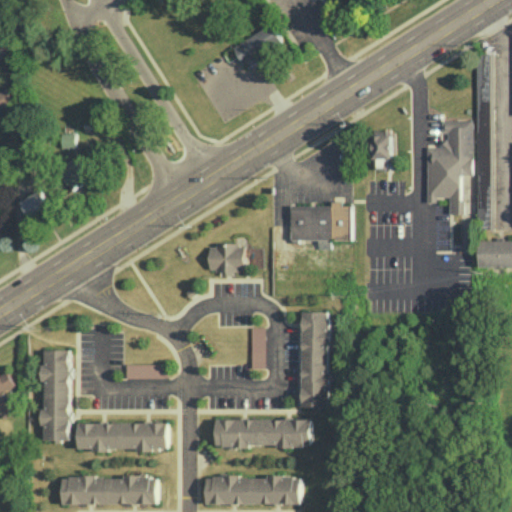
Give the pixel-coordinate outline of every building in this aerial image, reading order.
[(284,46),(274,25),(235,43),(245,64),(284,46)] [(479,115),(491,114),(489,77),(485,77),(484,66),(490,65),(490,53),(476,54),(479,115)] [(0,91),(0,103),(2,106),(14,99),(6,87),(0,91)] [(428,144),(428,201),(438,202),(438,196),(451,196),(451,212),(466,212),(466,201),(462,201),(462,174),(474,174),(475,120),(445,119),(445,144),(428,144)] [(374,129),(375,168),(388,167),(388,158),(394,158),(393,128),(374,129)] [(78,146),(77,132),(62,133),(63,147),(78,146)] [(77,186),(91,179),(82,159),(68,166),(77,186)] [(478,184),(479,228),(492,228),(492,184),(478,184)] [(51,205),(42,189),(23,200),(32,216),(51,205)] [(292,205),(292,239),(319,239),(319,248),(332,248),(332,239),(353,239),(353,205),(344,205),(344,200),(333,200),(333,204),(292,205)] [(511,239),(480,240),(481,266),(511,265),(511,239)] [(210,244),(211,272),(239,272),(239,265),(246,265),(245,243),(210,244)] [(303,406),(330,406),(331,311),(304,310),(303,406)] [(265,367),(266,326),(252,326),(252,367),(265,367)] [(72,439),(72,348),(45,348),(45,439),(72,439)] [(127,363),(127,377),(167,376),(167,362),(127,363)] [(0,394),(17,387),(9,369),(0,373),(0,394)] [(0,405),(5,418),(20,411),(14,396),(0,401),(0,405)] [(218,418),(218,445),(314,445),(314,418),(218,418)] [(80,448),(170,449),(170,422),(80,421),(80,448)] [(159,502),(159,475),(64,476),(64,503),(159,502)] [(208,503),(303,502),(303,476),(242,476),(242,475),(208,475),(208,503)]
